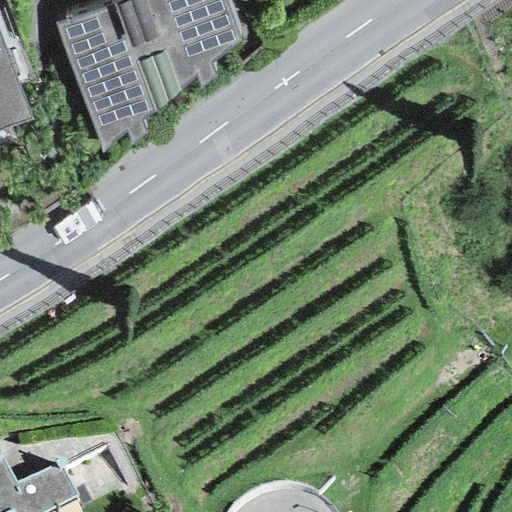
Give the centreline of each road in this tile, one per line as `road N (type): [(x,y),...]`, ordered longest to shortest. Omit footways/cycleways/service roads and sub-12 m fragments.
road 1 (secondary): [(0,277),(399,0)]
road 2 (unknown): [(323,511),(366,458),(511,327)]
